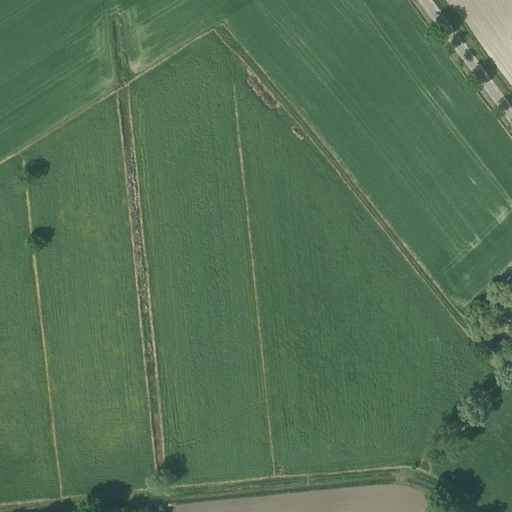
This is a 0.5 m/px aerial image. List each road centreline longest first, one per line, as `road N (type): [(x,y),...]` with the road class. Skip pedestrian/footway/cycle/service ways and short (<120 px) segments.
road 1 (track): [(0,511),(418,473),(474,511)]
road 2 (unclassified): [(511,117),(425,0)]
